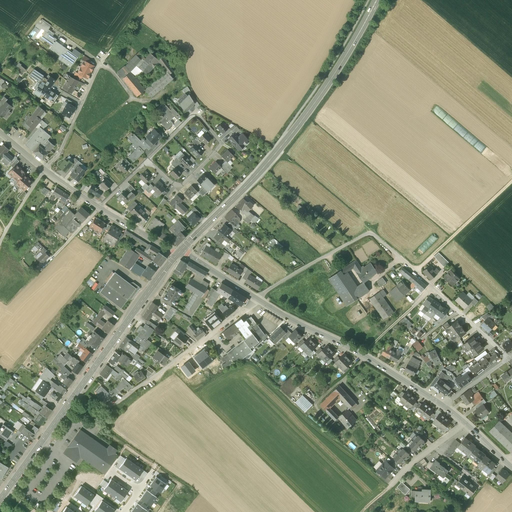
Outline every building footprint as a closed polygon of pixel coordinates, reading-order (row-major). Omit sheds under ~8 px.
[(40,19),(38,22),(48,30),(50,26),(40,19)] [(44,40),(52,46),(55,41),(57,39),(46,32),(48,30),(38,22),(36,25),(41,29),(36,37),(43,42),(44,40)] [(60,56),(62,58),(72,65),(78,57),(71,52),(55,41),(52,46),(50,49),(60,56)] [(74,48),(71,52),(78,57),(81,53),(74,48)] [(117,73),(122,79),(130,72),(136,66),(141,70),(139,72),(140,73),(142,74),(144,72),(147,75),(153,68),(142,59),(145,56),(144,56),(139,51),(124,66),(117,73)] [(142,59),(153,68),(158,61),(159,60),(158,60),(150,53),(146,57),(145,56),(142,59)] [(164,69),(169,66),(163,57),(158,60),(159,60),(158,61),(164,69)] [(70,68),(72,65),(62,58),(60,61),(70,68)] [(84,61),(81,67),(90,72),(94,66),(88,63),(84,61)] [(18,63),(15,67),(22,74),(26,69),(18,63)] [(145,90),(147,87),(137,75),(140,73),(139,72),(141,70),(136,66),(130,72),(142,87),(145,90)] [(164,69),(166,71),(169,75),(169,74),(173,71),(169,66),(164,69)] [(87,79),(90,72),(81,67),(77,73),(82,76),(87,79)] [(36,82),(39,84),(39,83),(44,86),(50,77),(48,75),(47,77),(47,78),(34,69),(29,75),(37,80),(36,82)] [(147,87),(145,90),(144,90),(151,98),(173,79),(169,74),(169,75),(166,71),(147,87)] [(142,87),(130,72),(122,79),(134,94),(142,87)] [(70,76),(66,73),(63,78),(67,81),(62,89),(71,94),(78,83),(79,81),(73,78),(70,76)] [(55,80),(50,77),(44,86),(39,83),(39,84),(35,90),(51,100),(55,94),(49,89),(55,80)] [(145,90),(142,87),(134,94),(137,96),(144,90),(145,90)] [(182,106),(186,111),(194,103),(185,94),(178,101),(183,106),(182,106)] [(4,117),(5,118),(8,114),(7,113),(12,107),(5,101),(3,104),(0,107),(0,113),(4,117)] [(62,113),(69,117),(75,108),(70,105),(67,103),(67,104),(64,109),(62,113)] [(159,121),(168,129),(173,124),(169,120),(173,116),(177,120),(180,117),(175,111),(174,112),(172,109),(169,111),(165,107),(166,106),(163,103),(156,110),(159,113),(160,112),(164,116),(159,121)] [(31,132),(31,133),(31,132),(39,123),(41,125),(43,122),(39,118),(44,112),(45,111),(39,107),(36,110),(26,123),(25,123),(29,126),(26,129),(31,132)] [(24,145),(33,152),(38,145),(41,147),(47,140),(50,136),(48,134),(43,131),(44,130),(43,130),(47,125),(43,122),(41,125),(24,145)] [(219,130),(222,133),(228,129),(222,123),(218,126),(220,129),(219,130)] [(8,131),(13,135),(17,131),(12,126),(8,131)] [(148,138),(153,144),(153,143),(157,139),(158,140),(160,138),(159,138),(160,136),(154,130),(147,137),(148,138)] [(202,141),(205,144),(210,139),(204,133),(199,137),(199,138),(202,141)] [(146,147),(144,145),(141,142),(140,141),(133,134),(132,136),(131,135),(130,136),(131,137),(129,138),(138,147),(129,157),(133,162),(143,152),(142,151),(145,147),(146,147)] [(195,139),(199,143),(202,141),(199,138),(199,137),(196,134),(193,137),(195,139)] [(236,146),(239,150),(249,142),(242,134),(237,138),(234,134),(228,139),(232,143),(233,143),(235,146),(234,146),(235,147),(236,146)] [(145,141),(146,143),(151,148),(154,145),(153,143),(153,144),(148,138),(145,141)] [(33,152),(42,160),(46,155),(54,146),(47,140),(41,147),(38,145),(33,152)] [(1,161),(7,165),(9,163),(11,160),(13,158),(6,152),(8,150),(2,145),(0,148),(0,147),(0,155),(2,157),(4,158),(1,161)] [(190,150),(198,158),(203,153),(196,146),(195,145),(190,150)] [(226,161),(227,162),(233,156),(228,150),(221,156),(226,161)] [(182,153),(179,156),(181,159),(179,160),(181,162),(187,168),(192,163),(188,160),(182,153)] [(19,161),(16,159),(13,162),(10,166),(13,168),(16,164),(19,161)] [(505,159),(500,165),(507,171),(511,165),(505,159)] [(59,167),(64,171),(65,170),(66,171),(70,166),(72,163),(71,162),(68,160),(67,162),(64,160),(59,167)] [(82,164),(78,161),(72,168),(75,170),(78,166),(79,167),(82,164)] [(226,161),(223,163),(229,170),(232,167),(227,162),(226,161)] [(118,167),(124,173),(129,168),(127,166),(123,162),(118,167)] [(209,168),(215,174),(221,168),(221,167),(220,166),(216,162),(209,168)] [(226,173),(229,170),(223,163),(221,165),(220,165),(220,166),(221,167),(221,168),(223,170),(226,173)] [(8,173),(12,177),(20,168),(16,164),(13,168),(8,173)] [(70,175),(78,181),(81,177),(81,175),(84,171),(79,167),(78,166),(75,170),(70,175)] [(169,173),(176,179),(181,174),(175,168),(175,167),(169,173)] [(12,177),(17,182),(24,175),(25,173),(20,168),(12,177)] [(221,168),(215,174),(217,176),(223,170),(221,168)] [(139,177),(145,183),(150,178),(146,174),(147,174),(145,171),(139,177)] [(16,184),(19,187),(27,178),(24,175),(17,182),(16,184)] [(197,180),(202,185),(208,180),(203,175),(197,180)] [(32,182),(27,178),(19,187),(24,191),(32,182)] [(105,190),(106,191),(111,185),(105,179),(100,184),(100,185),(105,190)] [(208,180),(202,185),(203,187),(208,191),(213,185),(208,180)] [(155,191),(155,192),(159,196),(165,189),(161,186),(163,185),(158,181),(153,187),(152,188),(155,191)] [(150,184),(148,186),(145,189),(149,192),(152,188),(153,187),(150,184)] [(94,195),(99,198),(102,192),(98,187),(96,188),(92,185),(91,186),(88,191),(92,193),(91,194),(94,195)] [(184,193),(190,199),(197,192),(192,186),(184,193)] [(55,197),(58,198),(62,191),(56,187),(51,194),(55,197)] [(18,198),(21,201),(26,193),(24,191),(18,198)] [(69,195),(62,191),(58,198),(60,199),(64,202),(69,195)] [(126,203),(130,198),(128,196),(124,192),(119,196),(126,203)] [(176,207),(183,214),(187,210),(179,203),(182,200),(177,195),(169,204),(174,209),(176,207)] [(240,211),(244,214),(247,211),(248,211),(253,206),(249,202),(247,203),(243,199),(236,205),(241,210),(240,210),(240,211)] [(127,209),(130,211),(136,205),(137,204),(134,201),(127,209)] [(130,212),(136,217),(142,211),(136,205),(130,211),(130,212)] [(82,222),(89,214),(81,207),(74,214),(82,222)] [(193,213),(196,216),(200,213),(194,207),(191,210),(193,213)] [(57,220),(60,223),(70,211),(68,208),(64,213),(60,216),(57,220)] [(224,217),(229,222),(229,223),(232,220),(234,218),(237,215),(232,210),(224,217)] [(74,214),(70,211),(60,223),(69,231),(72,233),(82,222),(74,214)] [(148,216),(142,211),(136,217),(142,223),(148,216)] [(251,220),(254,222),(258,219),(254,216),(254,215),(251,212),(250,213),(248,211),(247,211),(244,214),(247,216),(251,220)] [(187,219),(193,225),(199,219),(196,216),(193,213),(187,219)] [(89,227),(94,230),(100,221),(98,219),(95,217),(89,227)] [(147,230),(156,236),(159,231),(164,224),(155,218),(147,230)] [(238,222),(234,218),(232,220),(229,223),(229,222),(228,223),(230,225),(234,228),(238,224),(238,222)] [(64,237),(69,231),(60,223),(57,220),(55,222),(51,226),(64,237)] [(169,229),(176,236),(180,232),(185,228),(178,220),(169,229)] [(102,222),(100,221),(94,230),(99,233),(100,231),(103,226),(105,223),(102,222)] [(219,231),(226,237),(231,230),(232,230),(228,228),(224,224),(219,231)] [(237,231),(236,230),(234,228),(230,225),(228,228),(232,230),(231,230),(235,234),(237,231)] [(105,241),(108,242),(115,230),(113,228),(113,227),(111,226),(107,231),(103,238),(106,239),(105,241)] [(118,231),(115,230),(108,242),(110,244),(111,243),(113,244),(114,244),(116,241),(118,237),(121,233),(121,232),(118,230),(118,231)] [(124,233),(147,247),(149,245),(126,230),(124,233)] [(156,236),(170,244),(172,240),(170,238),(159,231),(156,236)] [(180,232),(176,236),(172,240),(177,246),(185,237),(180,232)] [(217,240),(220,243),(223,239),(224,240),(226,237),(219,232),(218,234),(217,234),(214,238),(217,240)] [(215,243),(222,249),(225,246),(221,243),(220,243),(217,240),(215,243)] [(35,245),(40,251),(43,247),(42,247),(38,242),(35,245)] [(145,250),(155,256),(158,252),(159,252),(160,251),(151,245),(149,244),(149,245),(147,247),(145,250)] [(201,255),(209,260),(214,251),(209,248),(205,246),(201,255)] [(119,262),(130,270),(134,264),(135,263),(137,259),(139,255),(134,252),(128,248),(119,262)] [(139,255),(151,263),(152,261),(153,259),(143,253),(136,248),(134,252),(139,255)] [(145,250),(143,253),(153,259),(155,256),(145,250)] [(218,253),(214,251),(209,260),(216,264),(221,255),(218,253)] [(49,257),(45,252),(44,252),(42,254),(37,259),(42,264),(49,257)] [(163,256),(159,252),(158,252),(155,256),(153,259),(152,261),(160,266),(166,258),(163,256)] [(437,259),(444,267),(449,262),(441,255),(437,259)] [(173,272),(180,277),(186,268),(188,264),(187,264),(180,260),(179,262),(173,272)] [(355,261),(342,270),(345,273),(348,272),(353,268),(355,267),(358,264),(356,260),(355,261)] [(195,273),(203,278),(207,272),(189,262),(187,264),(188,264),(186,268),(195,273)] [(145,269),(135,263),(134,264),(138,267),(137,269),(142,273),(145,269)] [(363,282),(364,283),(364,282),(378,272),(371,263),(364,267),(366,270),(369,274),(362,280),(363,282)] [(138,267),(134,264),(130,270),(140,276),(142,274),(141,274),(142,273),(137,269),(138,267)] [(230,272),(237,277),(241,271),(231,265),(228,269),(227,270),(230,272)] [(142,274),(149,280),(155,271),(148,266),(145,269),(142,273),(141,274),(142,274)] [(356,272),(362,280),(369,274),(366,270),(364,267),(363,266),(361,268),(356,272)] [(423,272),(431,279),(437,274),(439,272),(436,268),(434,270),(430,266),(423,272)] [(412,282),(413,282),(417,277),(414,275),(413,276),(402,268),(399,273),(400,274),(400,273),(412,282)] [(344,274),(345,273),(342,270),(329,279),(331,282),(347,306),(358,299),(356,295),(352,290),(354,289),(344,274)] [(444,278),(452,285),(459,278),(451,270),(444,278)] [(100,292),(121,308),(128,298),(136,288),(130,284),(115,272),(100,292)] [(358,286),(348,272),(345,273),(344,274),(354,289),(358,286)] [(202,280),(203,278),(195,273),(191,280),(200,285),(202,280)] [(245,282),(257,289),(261,283),(260,283),(257,281),(258,280),(255,279),(249,275),(246,281),(245,282)] [(91,276),(86,282),(91,286),(96,280),(91,276)] [(377,282),(381,287),(386,282),(382,277),(377,282)] [(427,286),(417,277),(413,282),(416,285),(418,286),(417,287),(417,288),(419,289),(417,291),(420,294),(427,286)] [(198,295),(201,297),(206,289),(200,285),(191,280),(190,279),(188,282),(185,287),(194,292),(198,295)] [(209,284),(202,280),(200,285),(206,289),(209,284)] [(396,286),(404,295),(410,291),(402,281),(396,286)] [(128,298),(130,299),(132,299),(139,289),(139,287),(133,282),(131,283),(130,284),(136,288),(128,298)] [(363,282),(358,286),(361,291),(367,287),(364,282),(364,283),(363,282)] [(220,293),(227,298),(232,290),(227,287),(221,283),(217,291),(220,293)] [(163,299),(173,305),(176,300),(175,300),(178,295),(179,296),(182,291),(171,285),(168,291),(167,293),(166,292),(163,299)] [(352,290),(356,295),(361,291),(358,286),(354,289),(352,290)] [(390,292),(398,301),(404,295),(396,286),(390,292)] [(367,287),(361,291),(356,295),(358,299),(369,291),(367,287)] [(376,309),(384,320),(394,313),(383,297),(387,295),(383,289),(369,299),(376,309)] [(217,291),(215,290),(212,295),(207,303),(211,306),(220,293),(217,291)] [(246,298),(232,290),(227,298),(241,306),(243,303),(246,298)] [(456,301),(464,308),(470,302),(471,300),(463,293),(456,301)] [(429,305),(433,299),(429,296),(423,304),(425,306),(421,311),(425,314),(429,309),(429,305)] [(470,302),(474,306),(478,301),(474,297),(471,300),(470,302)] [(431,318),(432,316),(435,313),(440,305),(441,305),(433,299),(429,305),(429,309),(425,314),(431,318)] [(474,306),(476,308),(481,302),(482,301),(480,299),(478,301),(474,306)] [(148,321),(152,315),(160,320),(163,316),(155,311),(158,306),(152,302),(142,317),(148,321)] [(489,309),(481,302),(476,308),(473,311),(478,315),(489,309)] [(217,306),(226,317),(235,310),(232,306),(228,309),(225,306),(224,307),(221,303),(217,306)] [(105,305),(101,310),(106,313),(111,317),(114,312),(105,305)] [(440,305),(435,313),(442,318),(445,314),(448,310),(440,305)] [(171,307),(167,314),(171,317),(177,311),(176,310),(171,307)] [(481,317),(485,321),(488,318),(492,314),(490,311),(481,317)] [(100,319),(103,315),(100,312),(92,322),(95,325),(98,322),(100,319)] [(209,325),(212,328),(221,321),(216,315),(215,313),(214,314),(212,316),(209,318),(204,321),(208,326),(209,325)] [(437,321),(440,324),(449,316),(445,314),(442,318),(438,320),(437,321)] [(251,317),(243,322),(257,340),(260,338),(265,335),(264,334),(251,317)] [(406,324),(409,327),(411,326),(407,322),(408,321),(405,317),(403,320),(404,322),(406,324)] [(481,325),(488,332),(490,330),(495,325),(488,318),(485,321),(481,325)] [(258,341),(257,340),(243,322),(241,319),(234,324),(222,333),(228,341),(238,333),(240,336),(239,338),(240,339),(242,338),(243,340),(249,348),(258,341)] [(395,327),(397,329),(404,322),(403,320),(402,319),(395,327)] [(101,329),(107,333),(114,325),(108,320),(105,323),(101,329)] [(154,330),(156,327),(148,321),(146,324),(154,330)] [(449,332),(451,334),(461,327),(457,321),(450,326),(447,328),(447,329),(449,332)] [(442,326),(445,330),(447,329),(447,328),(450,326),(447,322),(442,326)] [(85,325),(92,331),(95,328),(87,323),(85,325)] [(146,348),(147,348),(151,343),(146,340),(149,337),(154,330),(146,324),(143,328),(140,326),(137,331),(139,333),(135,339),(137,341),(143,345),(146,348)] [(188,328),(197,340),(205,334),(201,328),(200,329),(196,332),(194,330),(191,326),(188,328)] [(280,327),(274,333),(279,339),(283,335),(285,333),(284,331),(280,327)] [(466,333),(461,327),(451,334),(453,337),(455,340),(456,340),(459,338),(466,333)] [(179,333),(183,336),(185,334),(178,328),(175,332),(178,334),(179,333)] [(288,337),(294,344),(302,336),(295,330),(292,334),(288,337)] [(91,345),(95,348),(98,345),(103,338),(94,331),(90,336),(91,336),(88,341),(87,342),(91,344),(90,345),(91,345)] [(174,340),(182,347),(188,340),(183,336),(179,333),(178,334),(174,340)] [(275,343),(279,339),(274,333),(269,337),(275,343)] [(129,354),(131,355),(133,352),(138,346),(134,344),(126,337),(119,346),(129,354)] [(467,351),(469,350),(468,350),(478,343),(473,337),(463,345),(463,346),(464,348),(465,348),(467,351)] [(251,351),(263,340),(260,338),(257,340),(258,341),(249,348),(251,351)] [(300,346),(304,350),(314,341),(312,339),(311,339),(310,338),(307,341),(306,341),(305,341),(300,346)] [(80,350),(83,353),(86,349),(85,348),(87,346),(81,340),(80,340),(78,343),(79,344),(76,347),(80,350)] [(231,360),(235,364),(238,361),(252,351),(251,351),(249,348),(243,340),(226,354),(227,354),(231,360)] [(313,350),(314,349),(313,348),(317,345),(315,344),(316,344),(314,341),(304,350),(308,355),(313,350)] [(413,344),(417,351),(422,347),(417,341),(416,342),(413,344)] [(511,343),(510,341),(507,343),(503,345),(507,352),(511,348),(511,343)] [(403,352),(406,354),(410,347),(412,344),(409,342),(403,352)] [(479,342),(478,343),(468,350),(469,350),(471,353),(471,354),(472,356),(473,356),(484,348),(479,342)] [(381,354),(389,358),(393,351),(389,349),(392,345),(388,343),(385,347),(381,354)] [(318,354),(322,358),(332,349),(329,347),(327,346),(324,349),(324,348),(322,350),(318,354)] [(488,354),(484,357),(486,360),(487,360),(490,364),(490,365),(494,362),(495,363),(496,362),(496,361),(499,359),(494,351),(496,350),(494,348),(487,354),(488,354)] [(80,357),(85,362),(92,354),(86,349),(83,353),(80,357)] [(331,358),(332,357),(331,356),(334,353),(333,352),(334,351),(332,349),(322,358),(326,363),(326,362),(331,358)] [(396,353),(393,351),(389,358),(396,362),(400,355),(402,351),(398,349),(396,353)] [(206,363),(211,359),(209,357),(204,350),(199,354),(206,363)] [(429,353),(432,359),(438,356),(435,350),(429,353)] [(153,358),(162,365),(167,358),(158,351),(153,358)] [(475,359),(477,362),(484,357),(488,354),(487,354),(485,351),(475,359)] [(117,352),(116,354),(120,357),(118,360),(126,366),(129,362),(123,357),(117,352)] [(136,362),(138,360),(138,359),(139,357),(133,352),(131,355),(135,358),(133,361),(136,362)] [(114,365),(118,360),(120,357),(116,354),(115,353),(108,361),(114,365)] [(56,359),(61,363),(64,366),(68,361),(60,354),(56,359)] [(130,363),(132,360),(127,356),(125,354),(123,357),(129,362),(130,363)] [(194,358),(199,364),(201,367),(206,363),(199,354),(194,358)] [(226,363),(231,360),(227,354),(222,358),(226,363)] [(335,362),(339,367),(349,357),(347,355),(346,356),(345,354),(342,358),(341,357),(339,358),(335,362)] [(441,362),(438,356),(432,359),(435,365),(441,362)] [(79,361),(73,357),(70,361),(72,362),(71,363),(72,364),(71,366),(73,368),(72,370),(77,374),(83,366),(78,363),(79,361)] [(351,360),(349,357),(339,367),(343,371),(344,371),(348,367),(349,365),(348,365),(352,362),(350,360),(351,360)] [(408,364),(417,369),(421,362),(415,359),(412,357),(408,364)] [(476,376),(490,364),(487,360),(486,360),(484,357),(477,362),(470,368),(472,371),(476,376)] [(470,368),(477,362),(475,359),(474,359),(474,361),(467,365),(470,368)] [(222,366),(224,369),(233,364),(231,360),(226,363),(222,366)] [(187,376),(194,371),(191,366),(188,362),(181,368),(187,376)] [(70,373),(64,366),(61,363),(58,365),(62,369),(68,375),(70,373)] [(196,373),(200,370),(197,366),(195,363),(191,366),(194,371),(196,373)] [(405,370),(414,375),(417,369),(408,364),(405,370)] [(450,364),(446,368),(452,372),(455,367),(450,364)] [(470,368),(467,365),(467,364),(462,367),(465,371),(467,374),(468,375),(472,371),(470,368)] [(100,374),(106,378),(110,372),(116,376),(117,373),(106,365),(100,374)] [(440,378),(448,385),(453,379),(451,377),(450,375),(452,372),(444,368),(441,372),(437,377),(439,379),(440,378)] [(47,378),(50,380),(54,375),(51,373),(47,369),(42,375),(47,378)] [(61,381),(62,383),(67,376),(67,377),(68,375),(62,369),(59,372),(61,374),(60,376),(63,378),(61,381)] [(134,376),(138,382),(145,377),(141,371),(134,376)] [(502,376),(506,382),(511,378),(507,373),(507,372),(502,376)] [(458,381),(462,387),(466,384),(472,380),(468,375),(467,374),(462,378),(460,376),(456,379),(457,380),(458,381)] [(73,381),(67,377),(67,376),(62,383),(68,387),(73,381)] [(440,378),(439,379),(437,377),(431,386),(437,391),(439,389),(441,391),(447,395),(451,390),(452,388),(448,385),(440,378)] [(43,381),(39,378),(32,389),(36,391),(43,381)] [(50,386),(53,382),(50,380),(47,378),(44,382),(50,386)] [(123,379),(119,383),(123,386),(127,391),(131,386),(123,379)] [(49,390),(51,386),(50,386),(44,382),(43,381),(36,391),(36,392),(44,397),(49,390)] [(60,387),(53,382),(50,386),(51,386),(55,389),(62,395),(66,390),(60,386),(60,387)] [(333,391),(334,391),(340,398),(346,392),(339,385),(333,391)] [(101,401),(103,403),(111,396),(108,393),(101,386),(96,391),(101,395),(100,395),(97,398),(101,401)] [(58,401),(62,395),(55,389),(52,392),(50,395),(58,401)] [(475,406),(483,400),(484,399),(478,392),(474,395),(469,390),(467,391),(473,400),(472,401),(475,406)] [(331,407),(340,398),(334,391),(320,405),(330,416),(334,412),(331,409),(330,408),(331,407)] [(460,396),(467,405),(472,401),(473,400),(467,391),(460,396)] [(44,397),(36,392),(34,394),(41,399),(42,400),(44,397)] [(356,403),(346,392),(340,398),(349,408),(356,403)] [(400,401),(404,405),(411,396),(407,392),(405,394),(404,393),(400,398),(401,399),(400,401)] [(308,409),(312,405),(302,396),(298,399),(308,409)] [(416,399),(411,396),(404,405),(409,408),(410,406),(411,407),(415,402),(414,401),(416,399)] [(295,402),(305,412),(308,409),(298,399),(295,402)] [(485,403),(483,400),(475,406),(478,409),(483,404),(483,405),(485,403)] [(35,414),(38,416),(40,413),(32,407),(29,405),(27,404),(24,402),(21,405),(31,412),(32,411),(35,414)] [(32,407),(40,413),(43,409),(35,403),(32,407)] [(417,412),(421,415),(428,406),(424,403),(422,405),(421,404),(417,409),(418,410),(417,412)] [(479,417),(481,419),(480,418),(481,417),(482,418),(485,416),(489,412),(483,405),(483,404),(478,409),(475,411),(476,413),(475,414),(478,418),(479,417)] [(45,406),(43,409),(40,413),(46,417),(52,410),(45,406)] [(433,410),(428,406),(421,415),(426,419),(427,417),(428,418),(432,413),(431,412),(433,410)] [(338,418),(347,429),(357,420),(348,410),(347,409),(339,417),(338,418)] [(339,417),(334,412),(330,416),(335,420),(338,418),(339,417)] [(46,417),(40,413),(38,416),(34,421),(41,425),(46,418),(46,417)] [(433,423),(438,427),(445,418),(440,414),(439,416),(438,415),(434,420),(435,421),(433,423)] [(438,427),(443,430),(444,428),(445,429),(449,424),(448,423),(450,421),(445,418),(438,427)] [(489,431),(510,452),(511,450),(511,432),(499,420),(489,431)] [(13,426),(18,430),(22,424),(17,421),(13,426)] [(0,428),(0,436),(6,441),(13,431),(3,424),(0,428)] [(17,430),(21,433),(25,428),(26,427),(22,424),(18,430),(17,430)] [(21,433),(31,439),(38,429),(34,426),(30,431),(25,428),(21,433)] [(67,448),(72,451),(69,454),(72,456),(77,460),(80,457),(104,474),(117,456),(114,454),(108,450),(80,430),(67,448)] [(416,435),(413,439),(421,447),(425,443),(423,441),(424,440),(419,436),(418,437),(416,435)] [(458,447),(463,451),(470,442),(465,438),(460,443),(458,447)] [(417,451),(421,447),(413,439),(409,444),(410,445),(410,446),(414,450),(415,450),(417,451)] [(12,445),(6,441),(2,446),(5,448),(4,449),(7,451),(12,445)] [(463,451),(468,455),(475,447),(475,446),(470,442),(463,451)] [(468,456),(473,460),(480,451),(475,447),(468,455),(468,456)] [(72,451),(67,448),(63,453),(76,462),(77,460),(72,456),(69,454),(72,451)] [(401,448),(397,452),(406,460),(410,456),(408,454),(409,453),(404,449),(403,450),(401,448)] [(473,460),(479,464),(485,456),(480,451),(473,460)] [(402,464),(406,460),(397,452),(393,457),(395,458),(394,459),(395,459),(399,463),(399,464),(400,463),(402,464)] [(480,467),(483,469),(490,460),(485,456),(479,464),(480,466),(480,467)] [(119,468),(123,471),(130,461),(126,458),(125,459),(122,464),(119,468)] [(424,459),(419,462),(423,467),(428,464),(424,459)] [(394,469),(397,466),(393,462),(390,460),(388,463),(394,469)] [(436,460),(433,464),(430,469),(436,473),(437,472),(441,475),(443,477),(445,476),(446,474),(448,471),(444,468),(439,464),(440,463),(436,460)] [(496,465),(490,460),(483,469),(488,473),(489,474),(494,467),(496,465)] [(123,471),(127,474),(134,464),(130,461),(123,471)] [(376,469),(381,463),(379,461),(373,466),(376,469)] [(382,475),(385,478),(389,474),(389,473),(390,471),(391,472),(394,469),(388,463),(386,461),(377,470),(378,471),(382,475)] [(0,478),(1,479),(8,467),(0,462),(0,478)] [(425,469),(423,467),(419,462),(414,466),(422,473),(425,469)] [(127,474),(131,477),(138,467),(134,464),(127,474)] [(143,470),(138,467),(131,477),(136,480),(139,475),(143,470)] [(487,475),(490,477),(492,473),(496,469),(494,467),(489,474),(488,473),(487,475)] [(496,477),(502,483),(509,474),(502,469),(496,477)] [(443,477),(451,483),(454,480),(446,474),(445,476),(443,477)] [(153,481),(163,488),(166,484),(164,483),(159,479),(156,477),(153,481)] [(456,484),(463,490),(469,482),(462,477),(456,484)] [(105,488),(104,489),(108,492),(115,482),(111,479),(108,483),(105,488)] [(163,488),(153,481),(150,485),(153,488),(158,491),(160,492),(163,488)] [(115,482),(108,492),(112,495),(119,485),(115,482)] [(397,487),(406,495),(410,489),(402,482),(397,487)] [(477,488),(469,482),(463,490),(471,496),(477,488)] [(119,485),(112,495),(116,498),(123,488),(119,485)] [(81,486),(74,496),(78,499),(85,489),(81,486)] [(123,488),(116,498),(120,501),(122,499),(126,494),(128,491),(123,488)] [(85,489),(78,499),(82,502),(89,492),(85,489)] [(416,500),(430,502),(431,490),(423,489),(423,492),(412,491),(411,495),(416,495),(416,500)] [(143,494),(153,502),(156,497),(155,496),(150,493),(146,490),(143,494)] [(89,492),(82,502),(87,505),(94,495),(89,492)] [(153,502),(143,494),(140,499),(144,501),(149,504),(150,506),(153,502)] [(102,501),(95,511),(96,511),(100,511),(106,504),(102,501)]
